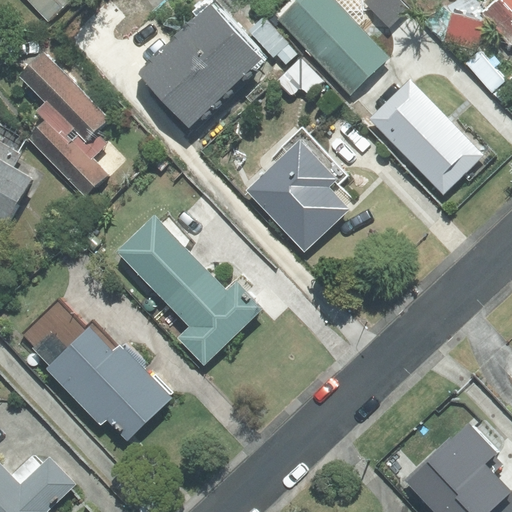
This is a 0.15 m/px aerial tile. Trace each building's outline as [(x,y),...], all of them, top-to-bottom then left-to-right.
[(28,0),(48,20),(69,0),(28,0)] [(390,57),(334,0),(298,0),(278,19),(351,95),(390,57)] [(409,9),(400,0),(364,0),(363,1),(389,28),(409,9)] [(511,0),(496,0),(483,12),(511,43),(511,0)] [(140,72),(189,125),(261,58),(212,6),(140,72)] [(452,13),(445,40),(479,48),(486,21),(452,13)] [(298,54),(265,17),(249,30),(273,57),(276,54),(286,65),(298,54)] [(481,51),(468,62),(494,93),(507,81),(495,68),(501,63),(494,55),(488,60),(481,51)] [(45,121),(28,138),(87,198),(110,175),(93,158),(109,142),(97,131),(109,119),(43,53),(20,76),(46,102),(36,112),(45,121)] [(453,124),(410,79),(369,119),(443,194),(463,175),(470,181),(497,155),(469,127),(467,129),(457,120),(453,124)] [(276,162),(246,191),(304,252),(349,210),(346,206),(353,199),(339,184),(347,176),(302,128),(271,157),(276,162)] [(0,142),(0,222),(6,226),(33,178),(13,167),(21,154),(0,142)] [(153,218),(118,252),(189,326),(176,337),(204,366),(264,309),(247,291),(252,286),(243,276),(226,293),(153,218)] [(58,299),(23,334),(34,345),(32,348),(49,365),(45,369),(101,426),(107,420),(127,441),(171,398),(143,369),(147,365),(128,345),(123,349),(93,319),(85,327),(58,299)] [(469,421),(406,480),(436,511),(509,511),(511,510),(511,490),(487,465),(499,453),(469,421)] [(0,463),(0,511),(46,511),(75,484),(49,458),(42,465),(32,455),(11,475),(0,463)]
